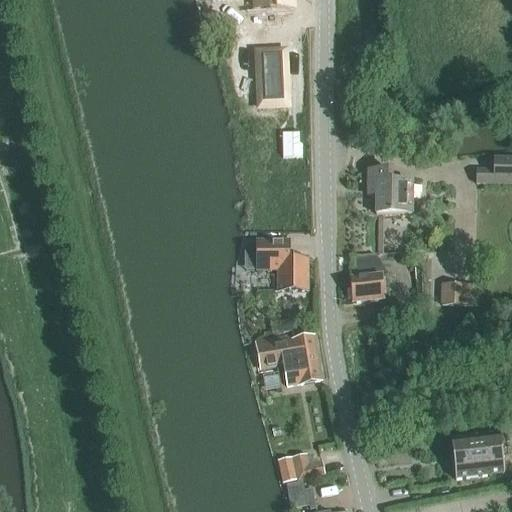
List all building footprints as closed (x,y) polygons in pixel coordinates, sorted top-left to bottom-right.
[(254,0),(255,9),(292,8),(292,0),(254,0)] [(258,74),(260,110),(288,109),(286,72),(258,74)] [(478,172),(478,185),(511,185),(511,159),(495,159),(495,172),(478,172)] [(412,218),(412,185),(392,185),(393,172),(368,172),(368,185),(377,185),(376,217),(412,218)] [(309,295),(309,262),(290,262),(290,243),(257,243),(257,274),(278,274),(278,295),(289,295),(294,296),(298,295),(309,295)] [(352,305),(383,303),(381,279),(350,280),(352,305)] [(478,288),(441,287),(440,308),(478,309),(478,288)] [(295,323),(282,325),(284,334),(296,332),(295,323)] [(288,389),(322,383),(315,339),(293,343),(293,339),(257,345),(262,372),(284,368),(288,389)] [(505,476),(499,434),(452,439),(457,482),(505,476)] [(322,465),(308,467),(307,458),(279,462),(284,486),(324,479),(322,465)] [(289,496),(304,493),(303,485),(287,488),(289,496)]
